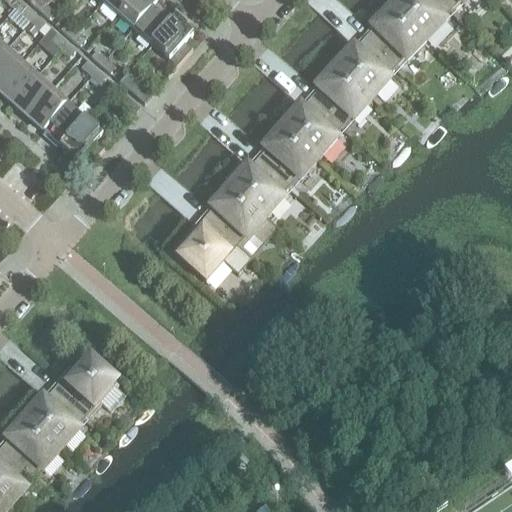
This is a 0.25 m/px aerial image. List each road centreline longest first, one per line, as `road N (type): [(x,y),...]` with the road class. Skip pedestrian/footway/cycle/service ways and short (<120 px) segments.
road 1 (unknown): [(191,511),(277,450),(511,351)]
road 2 (residential): [(249,28),(59,253)]
road 3 (unclassified): [(511,388),(338,511)]
